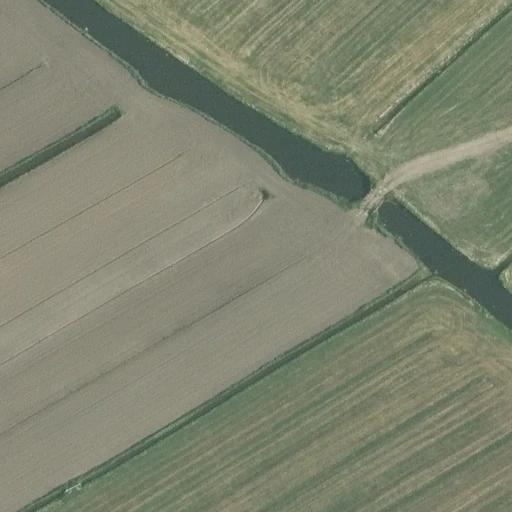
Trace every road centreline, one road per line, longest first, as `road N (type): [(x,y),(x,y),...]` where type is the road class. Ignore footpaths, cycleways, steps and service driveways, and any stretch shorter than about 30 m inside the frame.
road 1 (track): [(0,472),(235,319),(365,213)]
road 2 (track): [(10,0),(144,120),(247,164),(298,208),(349,226)]
road 3 (track): [(387,187),(511,134)]
